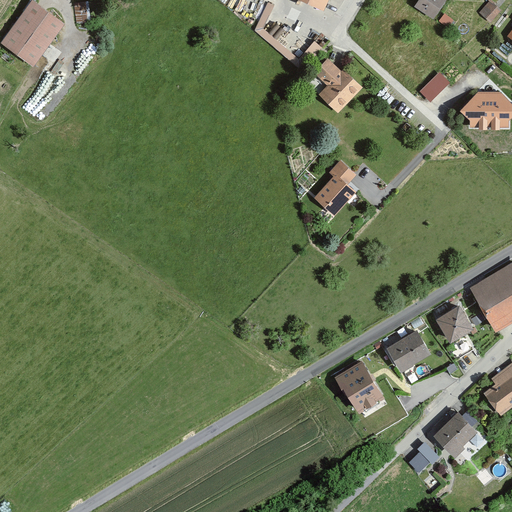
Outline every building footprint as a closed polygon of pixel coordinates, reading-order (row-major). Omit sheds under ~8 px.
[(63,21),(35,0),(31,0),(2,40),(35,64),(63,21)] [(326,0),(300,0),(322,10),(326,0)] [(444,0),(416,0),(414,4),(433,16),(444,0)] [(494,0),(487,0),(479,10),(492,21),(501,12),(498,9),(502,6),(494,0)] [(89,2),(77,3),(77,21),(90,20),(89,2)] [(315,39),(304,51),(312,58),(322,46),(315,39)] [(341,70),(326,56),(313,70),(325,83),(319,92),(337,110),(364,86),(344,68),(341,70)] [(439,69),(419,90),(430,100),(450,80),(439,69)] [(511,100),(500,88),(477,89),(459,107),(469,118),(469,126),(509,125),(509,118),(511,114),(511,100)] [(356,171),(339,157),(328,170),(331,174),(313,194),(332,214),(355,189),(348,183),(356,171)] [(511,265),(472,289),(495,330),(511,320),(511,265)] [(459,308),(437,321),(451,343),(472,329),(459,308)] [(417,332),(387,350),(401,372),(430,355),(417,332)] [(511,359),(490,377),(496,384),(484,392),(489,397),(486,399),(500,414),(511,407),(511,359)] [(382,397),(361,363),(336,379),(347,395),(348,395),(359,412),(382,397)] [(475,430),(456,409),(433,434),(454,455),(465,445),(462,442),(475,430)] [(423,445),(410,460),(421,472),(436,457),(423,445)]
